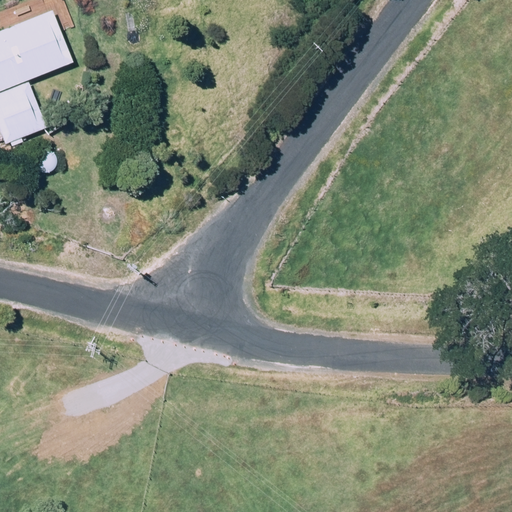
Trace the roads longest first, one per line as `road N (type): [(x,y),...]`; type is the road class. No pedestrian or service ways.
road 1 (unclassified): [(169,329),(394,0)]
road 2 (unclassified): [(511,364),(169,329)]
road 3 (unclassified): [(169,329),(0,299)]
